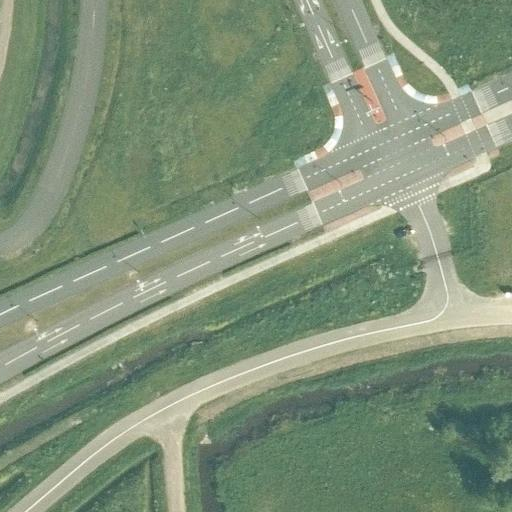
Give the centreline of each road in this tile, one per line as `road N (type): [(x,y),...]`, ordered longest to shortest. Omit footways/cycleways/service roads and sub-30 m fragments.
road 1 (tertiary): [(0,374),(179,276),(407,173)]
road 2 (tertiary): [(373,149),(0,316)]
road 3 (tertiary): [(306,0),(373,149)]
road 4 (tertiary): [(408,132),(347,0)]
